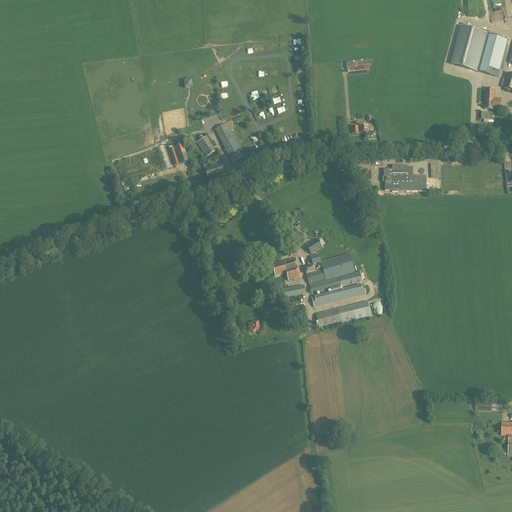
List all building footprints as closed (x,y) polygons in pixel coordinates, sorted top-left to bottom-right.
[(450,65),(474,71),(499,78),(509,39),(484,33),(461,26),(450,65)] [(346,62),(347,72),(370,70),(368,59),(346,62)] [(194,88),(194,79),(186,80),(186,88),(194,88)] [(484,109),(501,110),(502,98),(494,98),(494,95),(495,95),(495,89),(485,89),(484,109)] [(483,119),(483,127),(494,128),(494,120),(483,119)] [(240,151),(241,150),(235,138),(237,137),(235,132),(231,134),(226,124),(215,129),(222,143),(233,164),(243,159),(240,151)] [(352,134),(363,133),(364,140),(376,139),(375,132),(369,133),(368,126),(351,127),(352,134)] [(267,137),(272,146),(278,143),(273,134),(267,137)] [(207,136),(198,142),(204,152),(205,152),(207,156),(216,150),(207,136)] [(169,147),(174,166),(189,161),(184,144),(173,148),(173,146),(169,147)] [(214,162),(203,165),(208,180),(225,175),(221,163),(215,164),(214,162)] [(430,164),(431,178),(441,178),(441,164),(430,164)] [(383,177),(383,183),(385,183),(385,191),(392,191),(392,192),(399,192),(426,192),(426,179),(426,176),(413,176),(413,168),(407,168),(407,166),(392,166),(392,169),(383,169),(383,177)] [(184,232),(185,235),(189,233),(185,220),(176,223),(179,233),(184,232)] [(298,224),(289,230),(298,243),(307,237),(298,224)] [(305,246),(311,255),(322,248),(317,239),(305,246)] [(314,271),(306,274),(309,284),(310,286),(309,286),(311,291),(309,291),(310,294),(311,294),(312,294),(362,282),(360,271),(343,276),(343,275),(355,272),(349,254),(337,257),(319,263),(320,269),(315,271),(314,271)] [(310,257),(312,265),(321,262),(318,254),(310,257)] [(288,281),(300,278),(295,258),(284,261),(283,260),(271,263),(275,277),(286,274),(288,281)] [(304,269),(306,274),(314,271),(315,271),(313,266),(304,269)] [(311,297),(314,307),(366,295),(363,284),(311,297)] [(303,286),(278,291),(279,298),(283,298),(289,297),(305,294),(303,286)] [(316,314),(319,327),(341,321),(341,324),(371,317),(367,301),(316,314)] [(252,323),(249,324),(250,331),(253,330),(253,331),(260,330),(258,321),(252,322),(252,323)] [(476,402),(475,411),(492,412),(492,409),(503,410),(503,408),(508,409),(508,402),(503,402),(502,403),(492,402),(492,404),(476,402)] [(509,437),(509,444),(511,443),(511,424),(502,424),(502,436),(509,437)]
